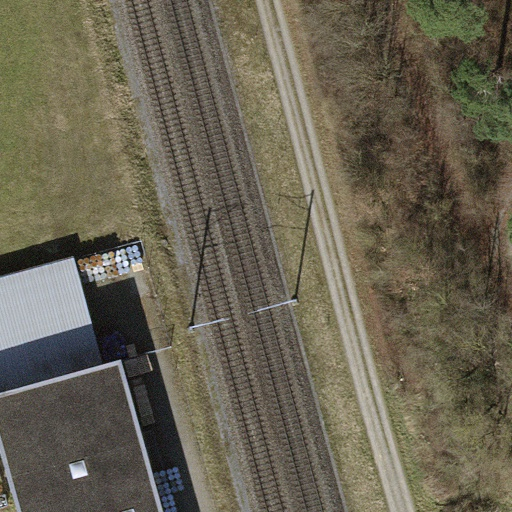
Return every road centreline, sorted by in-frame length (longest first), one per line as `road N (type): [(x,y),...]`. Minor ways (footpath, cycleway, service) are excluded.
road 1 (track): [(409,511),(270,0)]
road 2 (track): [(493,270),(401,68),(380,0)]
